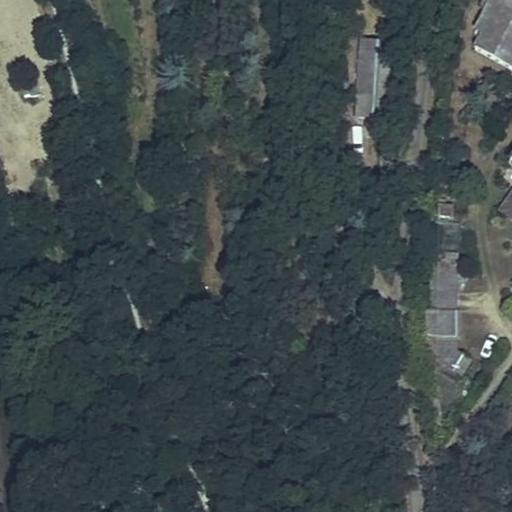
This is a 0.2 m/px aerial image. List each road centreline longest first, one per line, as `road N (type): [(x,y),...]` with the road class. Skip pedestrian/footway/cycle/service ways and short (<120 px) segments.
road 1 (track): [(206,511),(125,293),(56,0)]
road 2 (residential): [(440,0),(420,72),(391,281),(421,511)]
road 3 (unknown): [(511,393),(418,488)]
